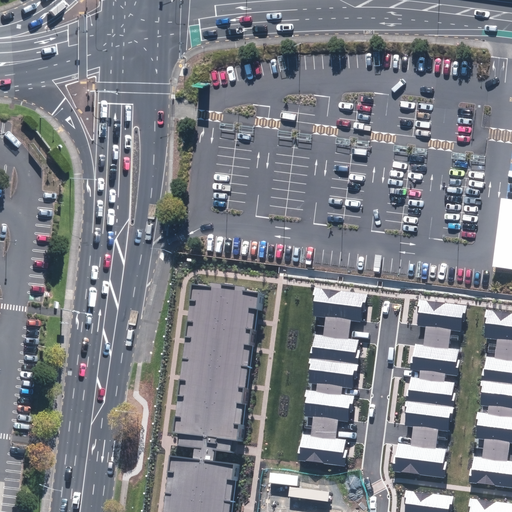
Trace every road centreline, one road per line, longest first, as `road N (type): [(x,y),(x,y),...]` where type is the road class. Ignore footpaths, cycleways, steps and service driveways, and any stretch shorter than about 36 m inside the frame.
road 1 (secondary): [(239,9),(382,3),(511,16)]
road 2 (primary): [(131,28),(154,104),(154,165),(146,223),(116,274)]
road 3 (primary): [(86,511),(116,274)]
road 4 (primary): [(110,227),(72,119),(50,94),(0,71)]
road 5 (primary): [(110,227),(117,94),(131,28)]
road 6 (secondary): [(0,62),(131,28)]
